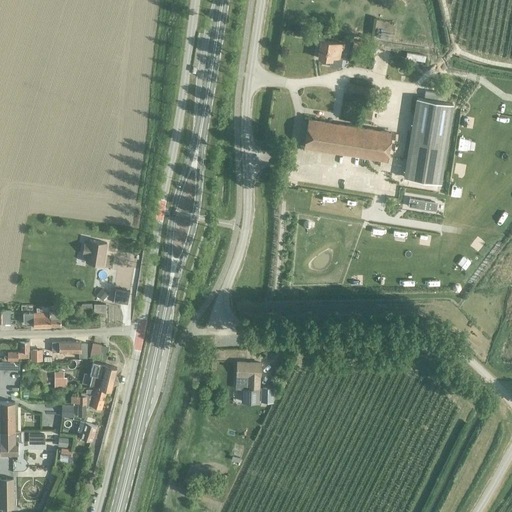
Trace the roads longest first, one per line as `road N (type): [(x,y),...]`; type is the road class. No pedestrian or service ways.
road 1 (unclassified): [(511,401),(430,335),(218,332),(246,222),(243,122),(260,0)]
road 2 (unclassified): [(140,334),(194,0)]
road 3 (secondary): [(116,511),(167,295)]
road 4 (unclassified): [(97,511),(140,334)]
road 5 (secondary): [(197,147),(172,213),(167,295)]
road 6 (secondary): [(167,295),(192,229),(197,147)]
road 7 (secondary): [(197,147),(221,0)]
road 8 (unclassified): [(0,335),(140,334)]
